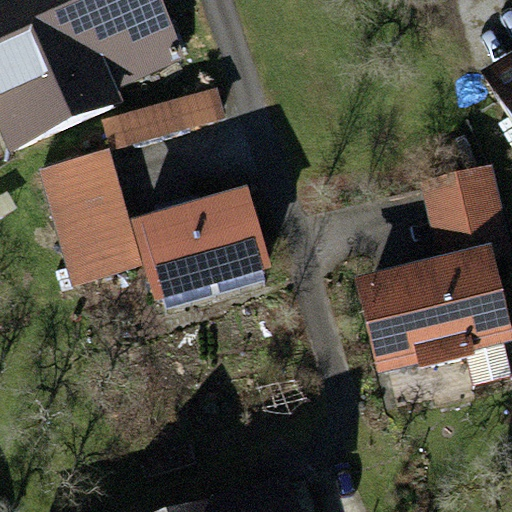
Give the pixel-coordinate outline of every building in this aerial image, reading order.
[(190,65),(163,0),(0,0),(0,117),(5,115),(21,153),(120,113),(113,97),(190,65)] [(511,70),(489,86),(511,122),(511,70)] [(111,158),(42,180),(75,300),(149,279),(167,329),(281,289),(251,203),(135,238),(117,168),(237,138),(227,100),(106,131),(111,158)] [(446,282),(365,301),(385,390),(511,360),(511,328),(503,288),(511,285),(511,226),(502,181),(427,198),(446,282)] [(304,511),(296,483),(204,511),(304,511)]
